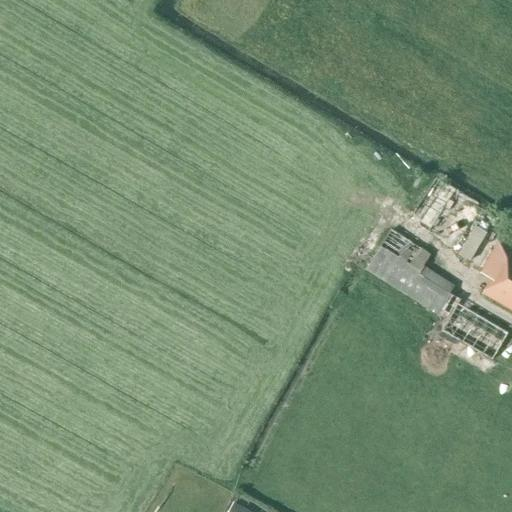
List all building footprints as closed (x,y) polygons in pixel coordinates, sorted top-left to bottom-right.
[(459,192),(436,176),(408,218),(432,233),(459,192)] [(511,249),(498,242),(500,238),(508,224),(488,213),(480,228),(477,227),(461,256),(471,262),(468,266),(492,279),(483,295),(511,310),(511,249)] [(370,243),(380,225),(371,220),(361,238),(370,243)] [(366,270),(438,315),(449,296),(451,293),(450,293),(455,285),(424,266),(431,256),(390,230),(366,270)] [(449,296),(438,315),(432,323),(492,361),(493,359),(503,366),(511,350),(511,345),(504,341),(509,334),(458,302),(460,299),(451,293),(449,296)] [(231,511),(252,511),(236,503),(231,511)]
